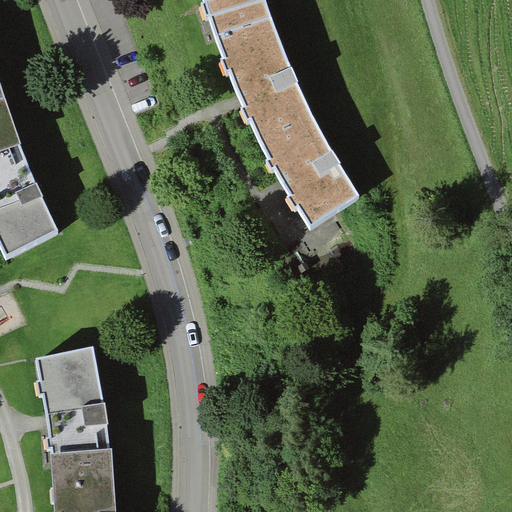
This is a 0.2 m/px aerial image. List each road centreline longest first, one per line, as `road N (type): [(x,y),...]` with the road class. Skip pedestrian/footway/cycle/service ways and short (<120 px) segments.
road 1 (residential): [(192,511),(184,363),(164,275),(59,0)]
road 2 (residential): [(511,235),(429,0)]
